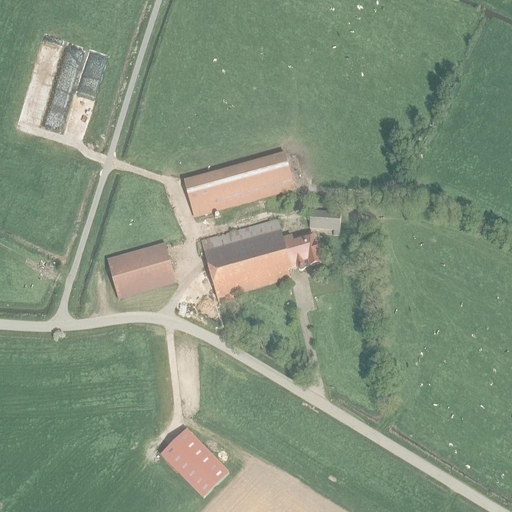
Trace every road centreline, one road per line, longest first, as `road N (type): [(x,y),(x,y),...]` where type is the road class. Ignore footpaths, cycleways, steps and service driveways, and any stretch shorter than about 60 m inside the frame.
road 1 (tertiary): [(499,511),(191,329),(145,317),(56,328)]
road 2 (unclassified): [(56,328),(160,0)]
road 3 (track): [(108,162),(171,182),(197,271)]
road 4 (track): [(169,321),(177,427),(165,439)]
